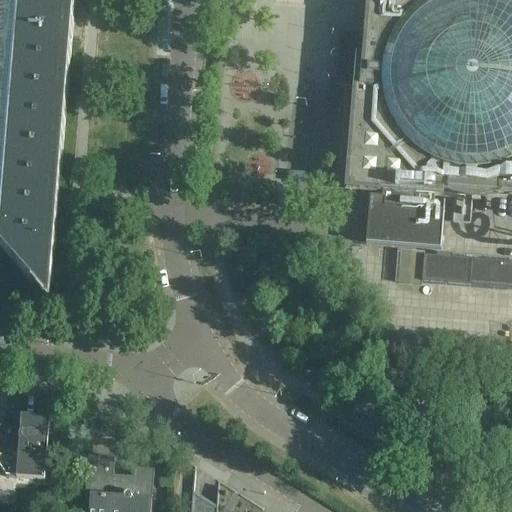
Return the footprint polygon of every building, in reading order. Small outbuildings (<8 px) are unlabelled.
[(59,196),(75,0),(13,0),(11,35),(8,68),(6,68),(4,68),(3,69),(1,70),(0,71),(0,84),(1,85),(2,86),(4,87),(7,88),(4,125),(2,125),(0,126),(0,125),(0,144),(2,145),(0,169),(0,248),(2,251),(10,261),(12,262),(31,286),(51,288),(57,214),(58,206),(59,196)] [(0,0),(0,34),(11,35),(13,0),(0,0)] [(511,0),(367,0),(365,35),(364,41),(359,40),(358,57),(355,89),(353,89),(345,192),(383,196),(433,200),(468,202),(480,203),(480,197),(511,199),(511,0)] [(353,89),(355,89),(358,57),(359,40),(364,41),(365,35),(338,33),(334,87),(353,89)] [(11,35),(0,34),(0,169),(2,145),(0,144),(0,125),(0,126),(2,125),(4,125),(7,88),(4,87),(2,86),(1,85),(0,84),(0,71),(1,70),(3,69),(4,68),(6,68),(8,68),(11,35)] [(290,176),(290,184),(302,185),(303,177),(290,176)] [(433,200),(383,196),(383,200),(374,199),(370,245),(440,251),(444,205),(433,204),(433,200)] [(370,245),(374,199),(370,198),(366,245),(370,246),(370,245)] [(421,286),(423,257),(424,254),(401,252),(398,284),(421,286)] [(511,293),(511,264),(437,258),(437,260),(424,259),(423,283),(422,287),(511,293)] [(51,288),(31,286),(47,305),(50,305),(51,288)] [(45,481),(50,420),(35,419),(23,418),(21,418),(20,429),(0,427),(0,468),(3,467),(17,468),(16,479),(45,481)] [(150,511),(154,471),(135,470),(134,479),(113,477),(114,459),(88,457),(88,458),(89,458),(85,496),(91,496),(89,511),(150,511)] [(193,511),(217,511),(218,510),(195,496),(193,511)]
